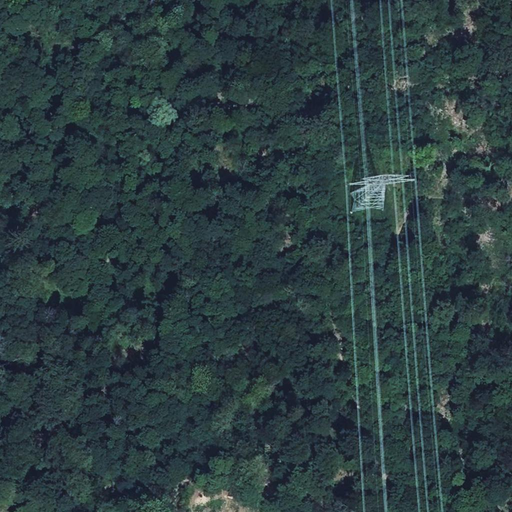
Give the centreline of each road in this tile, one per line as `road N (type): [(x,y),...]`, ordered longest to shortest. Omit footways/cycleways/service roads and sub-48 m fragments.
road 1 (track): [(460,511),(342,341),(307,265),(258,114)]
road 2 (track): [(131,145),(93,448),(104,494)]
